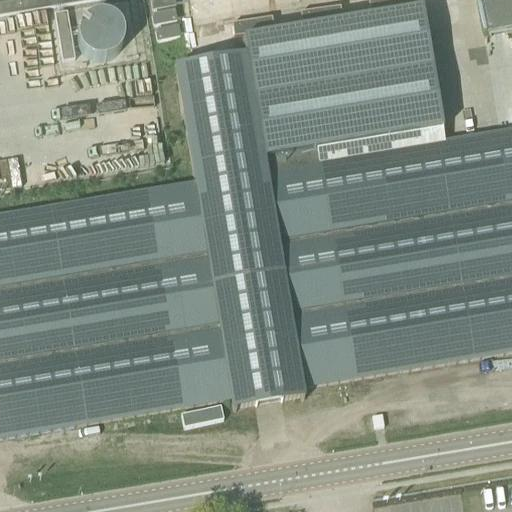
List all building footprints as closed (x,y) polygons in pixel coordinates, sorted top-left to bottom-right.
[(0,0),(0,18),(111,0),(0,0)] [(511,0),(483,0),(490,38),(511,34),(511,0)] [(243,62),(261,176),(443,145),(421,13),(241,44),(244,59),(242,59),(243,62)] [(54,17),(61,63),(74,61),(66,15),(54,17)] [(243,62),(198,70),(177,73),(177,70),(174,71),(193,187),(199,227),(268,215),(261,176),(243,62)] [(511,134),(443,145),(261,176),(268,215),(199,227),(193,187),(0,219),(0,442),(231,403),(232,415),(235,414),(235,411),(300,400),(300,403),(303,403),(301,392),(511,356),(511,134)]
